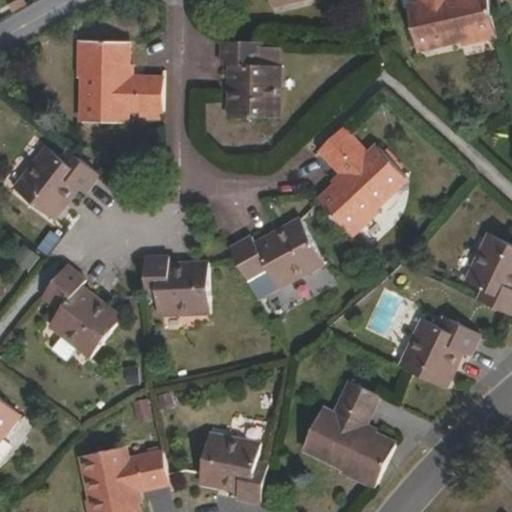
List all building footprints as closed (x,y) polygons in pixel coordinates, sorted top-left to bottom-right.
[(271,0),(274,11),(315,0),(271,0)] [(425,12),(412,16),(419,52),(499,35),(491,0),(487,0),(457,7),(455,0),(422,0),(423,6),(425,12)] [(411,9),(412,16),(425,12),(423,6),(411,9)] [(499,35),(419,52),(420,57),(463,48),(464,53),(501,44),(499,35)] [(87,127),(88,45),(79,45),(78,82),(82,84),(82,127),(87,127)] [(125,114),(130,114),(165,114),(166,84),(135,83),(125,83),(125,46),(88,45),(87,127),(125,128),(125,114)] [(125,83),(135,83),(135,68),(131,68),(132,45),(125,46),(125,83)] [(266,46),(226,46),(225,69),(232,70),(232,89),(239,88),(239,103),(232,104),(232,122),(282,122),(283,70),(266,69),(266,46)] [(326,209),(352,235),(411,180),(386,154),(382,149),(372,158),(347,132),(323,153),(345,176),(353,184),(326,209)] [(103,178),(72,153),(64,162),(50,151),(17,192),(59,224),(70,209),(66,206),(79,189),(83,193),(88,197),(103,178)] [(353,184),(345,176),(335,185),(338,190),(321,205),(326,209),(353,184)] [(411,180),(352,235),(359,242),(385,216),(383,214),(415,184),(411,180)] [(66,206),(70,209),(83,193),(79,189),(66,206)] [(329,266),(303,222),(288,230),(291,236),(277,245),(274,238),(258,246),(254,241),(235,252),(254,289),(274,277),(282,292),(329,266)] [(291,236),(288,230),(274,238),(277,245),(291,236)] [(479,301),(511,317),(511,246),(491,236),(468,284),(483,291),(479,301)] [(215,317),(213,266),(195,266),(195,272),(173,273),(173,267),(173,260),(148,261),(149,301),(160,301),(161,319),(215,317)] [(115,312),(112,310),(108,315),(97,306),(100,301),(86,290),(90,283),(71,268),(46,299),(65,314),(53,329),(94,362),(125,320),(115,312)] [(108,315),(112,310),(100,301),(97,306),(108,315)] [(404,369),(417,376),(450,391),(458,375),(452,371),(461,353),(467,356),(472,358),(482,336),(447,319),(442,329),(425,321),(404,369)] [(452,371),(458,375),(467,356),(461,353),(452,371)] [(307,451),(381,486),(397,452),(366,437),(370,427),(384,399),(353,385),(337,417),(335,423),(323,417),(307,451)] [(0,450),(25,418),(0,399),(0,450)] [(139,422),(152,418),(146,399),(133,403),(139,422)] [(335,423),(337,417),(325,412),(323,417),(335,423)] [(366,437),(397,452),(400,446),(381,438),(382,433),(370,427),(366,437)] [(265,507),(273,467),(261,464),(264,447),(214,437),(206,478),(205,487),(223,491),(224,484),(244,488),(243,495),(242,502),(265,507)] [(152,459),(167,454),(163,439),(148,444),(152,459)] [(126,465),(132,463),(128,450),(123,452),(126,465)] [(343,478),(378,494),(381,486),(307,451),(305,455),(344,474),(343,478)] [(87,460),(98,511),(136,511),(133,497),(143,495),(174,487),(172,478),(167,454),(152,459),(132,463),(126,465),(123,452),(87,460)] [(89,511),(98,511),(87,460),(82,462),(91,504),(88,505),(89,511)] [(224,484),(223,491),(243,495),(244,488),(224,484)] [(133,497),(136,511),(142,511),(141,508),(145,506),(143,495),(133,497)]
